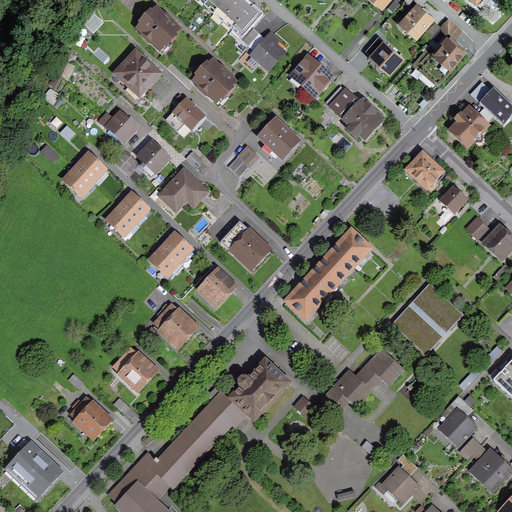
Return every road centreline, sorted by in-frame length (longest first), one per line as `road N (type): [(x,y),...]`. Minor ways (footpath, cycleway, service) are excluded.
road 1 (residential): [(419,131),(59,511)]
road 2 (residential): [(419,131),(268,0)]
road 3 (residential): [(511,217),(419,131)]
